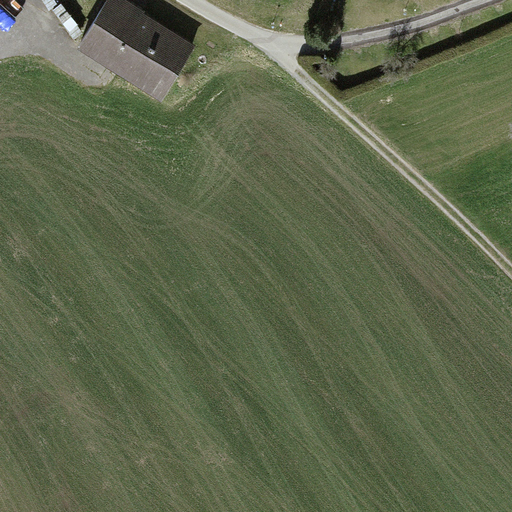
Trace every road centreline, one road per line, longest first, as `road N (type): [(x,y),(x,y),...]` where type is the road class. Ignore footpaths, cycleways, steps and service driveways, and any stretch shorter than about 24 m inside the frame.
road 1 (track): [(270,39),(511,278)]
road 2 (track): [(189,0),(270,39),(319,40),(394,31),(481,0)]
